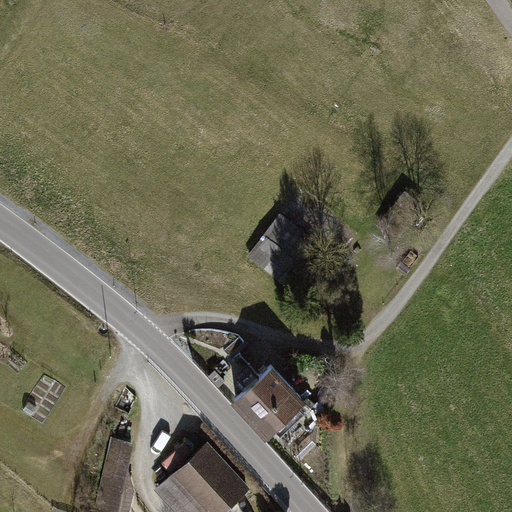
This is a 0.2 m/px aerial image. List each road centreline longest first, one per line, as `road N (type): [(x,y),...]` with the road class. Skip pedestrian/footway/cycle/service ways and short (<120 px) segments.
road 1 (unclassified): [(0,225),(145,336),(309,511)]
road 2 (track): [(511,148),(351,360),(338,412),(341,467),(355,511)]
road 3 (track): [(351,360),(228,322),(185,321),(145,336)]
